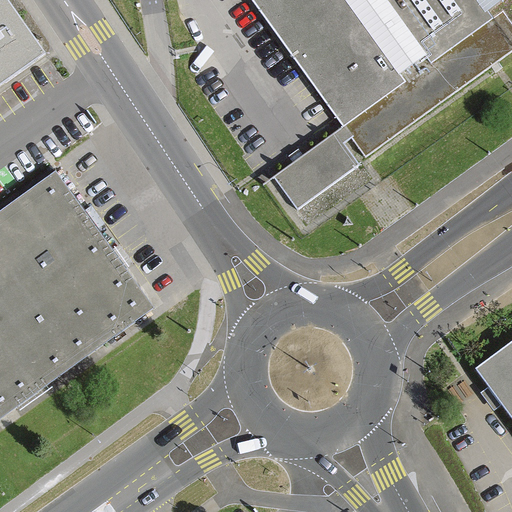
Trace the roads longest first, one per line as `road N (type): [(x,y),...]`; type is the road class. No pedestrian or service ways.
road 1 (unclassified): [(63,0),(276,317)]
road 2 (secondary): [(244,372),(66,511)]
road 3 (primary): [(511,192),(398,274),(329,310)]
road 4 (primary): [(375,359),(425,308),(511,249)]
road 5 (secondary): [(134,511),(209,459),(277,431)]
